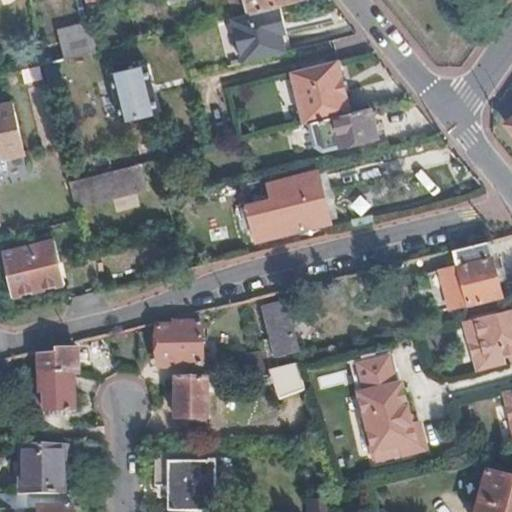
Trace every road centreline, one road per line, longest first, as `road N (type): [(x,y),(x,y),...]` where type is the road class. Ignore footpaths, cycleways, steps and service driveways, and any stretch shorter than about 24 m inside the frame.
road 1 (unknown): [(211,130),(202,85),(209,76),(380,33)]
road 2 (unclassified): [(351,0),(449,115)]
